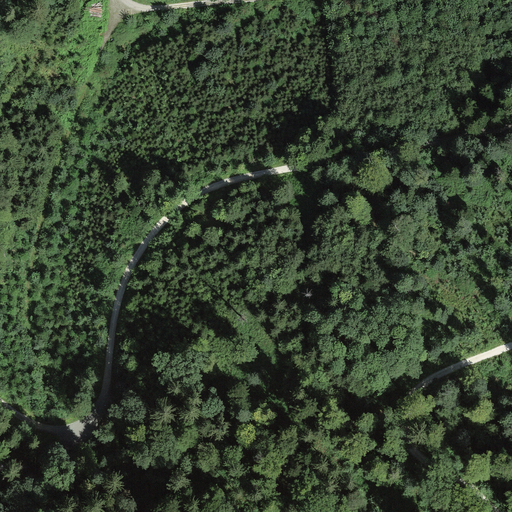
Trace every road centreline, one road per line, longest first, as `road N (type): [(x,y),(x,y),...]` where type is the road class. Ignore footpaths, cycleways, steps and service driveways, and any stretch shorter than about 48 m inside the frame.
road 1 (track): [(511,125),(223,180),(192,195),(147,238),(120,290),(106,394),(93,419),(54,431),(0,400)]
road 2 (track): [(409,393),(380,388),(308,415),(269,419),(106,394)]
road 3 (track): [(112,8),(48,192),(30,282)]
road 4 (track): [(496,511),(417,450),(400,417),(424,381),(511,344)]
road 5 (track): [(246,0),(112,8)]
